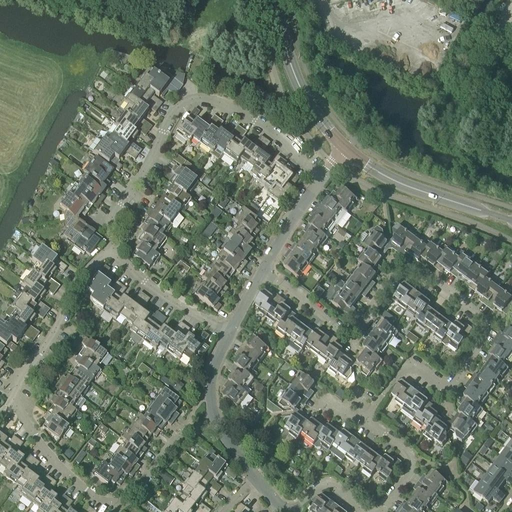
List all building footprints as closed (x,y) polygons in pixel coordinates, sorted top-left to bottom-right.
[(154,75),(148,71),(143,77),(149,82),(153,85),(149,90),(159,98),(161,95),(164,98),(168,92),(175,98),(182,89),(162,74),(156,74),(154,75)] [(159,99),(159,98),(149,90),(153,85),(149,82),(143,77),(135,89),(134,90),(144,98),(159,109),(163,105),(152,97),(154,95),(159,99)] [(156,114),(159,109),(144,98),(134,90),(133,91),(124,103),(134,110),(138,105),(148,113),(148,112),(144,109),(146,106),(156,114)] [(146,115),(148,113),(138,105),(134,110),(124,103),(128,106),(124,112),(123,114),(149,133),(152,128),(142,121),(146,115)] [(191,130),(199,121),(198,120),(194,125),(192,123),(200,113),(195,109),(172,140),(174,141),(177,136),(188,144),(188,145),(196,135),(191,130)] [(145,137),(149,133),(123,114),(122,115),(114,126),(124,134),(128,129),(138,136),(133,132),(135,130),(145,137)] [(199,145),(218,120),(214,117),(207,126),(199,121),(191,130),(196,135),(188,145),(189,145),(192,140),(198,144),(199,145)] [(215,141),(222,131),(219,129),(223,124),(218,120),(199,145),(200,146),(210,153),(212,155),(220,145),(215,141)] [(109,132),(107,135),(110,137),(112,138),(113,137),(130,150),(139,156),(142,152),(132,144),(136,139),(138,136),(128,129),(124,134),(114,126),(109,132)] [(210,153),(209,155),(217,161),(219,160),(218,159),(220,157),(222,155),(223,156),(242,130),(237,127),(235,129),(229,137),(222,131),(215,141),(220,145),(212,155),(210,153)] [(238,151),(245,141),(241,145),(239,144),(246,134),(242,130),(223,156),(224,157),(233,163),(235,165),(243,155),(238,151)] [(103,140),(103,141),(113,148),(109,154),(119,161),(121,158),(125,153),(135,161),(139,156),(130,150),(113,137),(112,138),(110,137),(107,135),(103,140)] [(243,155),(235,165),(236,165),(240,161),(245,165),(243,167),(246,169),(248,167),(247,166),(266,141),(261,137),(253,147),(248,143),(245,141),(238,151),(243,155)] [(96,140),(88,150),(118,173),(122,168),(112,160),(113,158),(118,162),(119,161),(109,154),(113,148),(103,141),(101,143),(96,140)] [(266,141),(247,166),(248,167),(254,172),(258,166),(264,170),(271,161),(263,154),(270,144),(266,141)] [(182,168),(186,162),(176,155),(172,161),(182,168)] [(263,185),(282,160),(278,157),(270,167),(268,165),(271,161),(264,170),(258,166),(254,172),(250,176),(253,178),(262,185),(263,185)] [(85,174),(106,190),(110,184),(106,181),(113,172),(96,159),(93,164),(91,162),(83,172),(85,174)] [(280,189),(287,180),(280,174),(287,164),(282,160),(263,185),(264,186),(270,191),(267,195),(267,196),(275,185),(280,189)] [(52,161),(49,168),(52,170),(54,169),(56,171),(58,169),(57,167),(58,166),(52,161)] [(168,184),(191,201),(186,197),(188,193),(190,194),(198,184),(175,167),(171,173),(175,175),(168,184)] [(84,181),(79,187),(88,194),(101,204),(105,199),(103,197),(101,196),(106,190),(85,174),(81,179),(84,181)] [(275,185),(267,196),(280,205),(299,180),(294,176),(290,182),(287,180),(280,189),(275,185)] [(66,195),(66,196),(84,209),(88,213),(93,207),(97,209),(101,204),(88,194),(79,187),(75,184),(66,195)] [(185,209),(191,201),(168,184),(164,190),(168,192),(164,198),(175,207),(181,211),(184,207),(185,209)] [(218,187),(214,192),(220,197),(224,192),(218,187)] [(347,215),(355,205),(352,203),(355,200),(342,190),(332,203),(347,215)] [(64,216),(64,223),(78,221),(78,219),(81,215),(84,218),(88,213),(84,209),(66,196),(61,203),(63,204),(59,209),(66,214),(64,216)] [(181,211),(175,207),(164,198),(157,208),(153,205),(149,210),(171,227),(172,227),(175,230),(183,220),(177,216),(181,211)] [(322,216),(334,225),(338,228),(347,215),(332,203),(328,200),(322,209),(318,213),(322,216)] [(253,206),(249,212),(255,216),(259,211),(253,206)] [(242,209),(233,221),(242,228),(255,238),(259,232),(256,230),(260,223),(242,209)] [(166,234),(171,227),(149,210),(145,216),(149,219),(144,225),(167,242),(167,241),(161,237),(164,233),(166,234)] [(309,226),(328,241),(329,240),(322,236),(325,232),(328,233),(334,225),(322,216),(318,213),(315,218),(309,226)] [(78,243),(91,226),(85,222),(83,226),(78,223),(78,221),(64,223),(65,229),(68,231),(63,238),(68,241),(67,243),(74,248),(78,243)] [(224,233),(228,235),(251,252),(254,247),(251,244),(255,238),(242,228),(233,221),(238,226),(235,230),(234,228),(232,230),(228,227),(224,233)] [(159,252),(167,242),(144,225),(140,230),(144,233),(137,242),(160,259),(154,254),(157,251),(159,252)] [(78,243),(74,248),(84,256),(86,254),(90,257),(102,240),(93,234),(96,230),(91,226),(78,243)] [(303,242),(316,252),(320,248),(322,249),(328,241),(309,226),(308,226),(313,229),(309,234),(303,242)] [(405,254),(417,238),(408,232),(406,234),(397,228),(393,233),(394,238),(393,239),(394,240),(392,244),(401,250),(404,246),(408,250),(405,254)] [(208,232),(203,229),(199,235),(203,238),(208,232)] [(358,243),(362,246),(374,254),(377,250),(381,253),(388,244),(384,241),(385,240),(384,240),(384,235),(378,230),(371,239),(368,238),(364,235),(358,243)] [(244,262),(251,252),(228,235),(228,236),(233,240),(230,244),(229,243),(221,252),(244,269),(247,264),(244,262)] [(417,238),(405,254),(418,263),(427,250),(431,246),(427,243),(425,245),(417,238)] [(154,266),(160,259),(137,242),(133,247),(137,250),(132,257),(149,269),(152,265),(154,266)] [(293,255),(309,267),(315,258),(313,256),(316,252),(303,242),(297,250),(293,255)] [(346,245),(342,242),(338,247),(343,251),(346,245)] [(426,263),(434,269),(448,250),(448,249),(444,246),(442,246),(440,249),(433,243),(433,244),(432,244),(431,246),(427,250),(418,263),(423,267),(426,263)] [(40,251),(32,261),(42,269),(46,264),(56,272),(56,271),(54,270),(52,268),(52,267),(53,266),(63,273),(67,268),(42,249),(37,245),(36,247),(40,251)] [(363,253),(357,262),(372,273),(382,261),(374,254),(362,246),(368,251),(365,255),(363,253)] [(449,250),(448,250),(434,269),(438,265),(450,275),(465,255),(461,252),(457,253),(456,254),(450,249),(449,250)] [(240,275),(244,269),(221,252),(214,263),(215,264),(212,268),(229,281),(236,272),(240,275)] [(284,268),(297,278),(300,274),(303,275),(309,267),(293,255),(284,268)] [(466,281),(476,267),(472,264),(474,262),(465,255),(450,275),(451,275),(454,271),(466,281)] [(54,274),(56,272),(46,264),(42,269),(32,261),(31,262),(36,266),(32,271),(31,273),(57,292),(60,287),(50,279),(54,274)] [(180,262),(173,271),(178,274),(184,266),(180,262)] [(366,289),(376,276),(372,273),(357,262),(356,262),(362,267),(360,271),(357,269),(351,278),(360,285),(362,287),(366,289)] [(105,267),(86,292),(87,293),(90,296),(93,298),(97,293),(102,297),(110,287),(102,281),(102,280),(110,271),(105,267)] [(483,285),(491,274),(482,268),(480,270),(476,267),(466,281),(479,290),(476,294),(483,285)] [(224,287),(229,281),(212,268),(209,272),(207,271),(202,278),(224,295),(228,290),(224,287)] [(30,274),(22,285),(32,293),(35,288),(45,295),(47,292),(53,297),(57,292),(31,273),(30,274)] [(331,283),(335,277),(330,273),(326,279),(331,283)] [(489,304),(500,288),(492,282),(490,284),(486,281),(491,275),(491,274),(483,285),(476,294),(484,300),(489,304)] [(217,305),(224,295),(202,278),(201,279),(207,283),(204,287),(202,286),(195,296),(217,313),(221,308),(217,305)] [(341,282),(337,288),(343,293),(356,303),(366,289),(362,287),(360,285),(351,278),(345,285),(341,282)] [(102,312),(121,287),(117,283),(109,293),(107,292),(110,287),(102,297),(97,293),(93,298),(90,303),(92,304),(101,311),(102,312)] [(44,298),(45,295),(35,288),(32,293),(22,285),(21,286),(26,289),(22,295),(21,296),(46,315),(50,311),(39,304),(44,298)] [(397,305),(406,311),(415,300),(418,296),(404,286),(393,302),(397,305)] [(117,308),(125,298),(124,297),(121,302),(119,300),(126,290),(121,287),(102,312),(104,313),(113,320),(115,322),(123,312),(117,308)] [(329,302),(347,315),(356,303),(343,293),(337,288),(335,291),(335,295),(329,302)] [(500,288),(489,304),(493,307),(499,311),(502,313),(504,311),(511,300),(511,296),(509,295),(500,288)] [(257,312),(266,319),(278,303),(265,293),(255,306),(259,310),(257,312)] [(126,323),(145,297),(140,294),(133,304),(125,298),(117,308),(123,312),(115,322),(119,317),(125,322),(126,323)] [(43,320),(46,315),(21,296),(20,298),(11,309),(21,316),(25,312),(35,319),(36,319),(31,315),(32,313),(43,320)] [(416,325),(431,305),(418,296),(415,300),(406,311),(414,318),(419,321),(415,325),(416,325)] [(145,297),(126,323),(127,324),(133,328),(137,323),(143,327),(150,317),(142,311),(150,301),(145,297)] [(276,333),(277,333),(291,313),(278,303),(266,319),(276,326),(278,323),(281,326),(276,333)] [(430,332),(431,333),(441,319),(433,313),(436,309),(431,305),(416,325),(425,332),(428,335),(430,332)] [(4,315),(10,320),(36,339),(39,334),(29,327),(35,319),(25,312),(21,316),(11,309),(9,308),(4,315)] [(132,334),(141,341),(143,342),(161,316),(157,313),(155,316),(152,314),(150,317),(143,327),(137,323),(133,328),(130,332),(132,334)] [(286,336),(291,340),(301,327),(289,318),(292,314),(291,313),(277,333),(285,339),(286,336)] [(163,342),(158,338),(162,332),(159,330),(166,320),(161,316),(143,342),(144,343),(154,351),(156,352),(163,342)] [(74,318),(70,323),(75,327),(79,322),(74,318)] [(456,324),(453,329),(441,319),(431,333),(435,336),(433,338),(442,345),(457,325),(456,324)] [(10,320),(5,327),(10,331),(6,337),(16,344),(22,336),(32,344),(36,339),(10,320)] [(1,323),(0,324),(0,343),(16,356),(19,351),(10,343),(11,342),(16,345),(16,344),(6,337),(10,331),(5,327),(1,323)] [(165,352),(166,353),(185,327),(180,323),(173,334),(165,328),(162,332),(158,338),(163,342),(156,352),(159,347),(165,352)] [(378,329),(373,336),(388,348),(398,334),(392,330),(383,323),(378,329)] [(449,346),(457,352),(470,335),(457,325),(442,345),(445,347),(449,346)] [(185,327),(166,353),(167,353),(179,362),(182,357),(186,352),(181,348),(188,338),(186,336),(190,330),(185,327)] [(302,352),(317,332),(314,336),(301,327),(291,340),(289,343),(289,342),(286,346),(299,355),(302,352)] [(499,343),(511,353),(511,332),(509,330),(499,343)] [(309,352),(318,358),(330,342),(317,332),(302,352),(303,353),(307,346),(311,349),(309,352)] [(188,338),(181,348),(186,352),(182,357),(190,363),(197,354),(203,358),(209,350),(203,345),(209,338),(204,334),(196,344),(188,338)] [(363,349),(376,359),(379,355),(382,357),(388,348),(373,336),(363,349)] [(101,346),(105,341),(100,337),(96,342),(101,346)] [(78,357),(101,374),(95,369),(98,365),(100,367),(108,356),(85,339),(81,345),(85,348),(78,357)] [(248,356),(260,364),(266,356),(264,354),(267,349),(254,340),(248,349),(252,352),(248,356)] [(328,371),(328,372),(343,352),(334,345),(331,349),(327,346),(330,342),(318,358),(327,365),(329,362),(332,365),(328,371)] [(508,363),(511,357),(511,353),(499,343),(489,356),(508,371),(509,370),(502,366),(506,362),(508,363)] [(364,357),(357,365),(361,368),(360,370),(360,371),(362,375),(367,379),(374,370),(376,372),(383,363),(376,359),(363,349),(371,355),(368,359),(364,357)] [(352,376),(351,372),(352,371),(350,370),(353,366),(340,356),(343,352),(328,372),(337,378),(339,376),(348,382),(352,376)] [(241,357),(235,366),(254,380),(250,377),(260,364),(248,356),(245,360),(242,358),(241,357)] [(502,380),(508,371),(489,356),(482,365),(486,368),(483,372),(497,382),(500,378),(502,380)] [(95,381),(101,374),(78,357),(74,362),(78,365),(74,371),(91,384),(94,380),(95,381)] [(137,371),(147,378),(151,372),(141,365),(137,371)] [(247,389),(254,380),(235,366),(234,366),(242,372),(239,376),(235,373),(229,382),(248,396),(249,396),(242,391),(245,388),(247,389)] [(87,388),(91,384),(74,371),(67,380),(63,378),(59,383),(81,400),(89,390),(87,388)] [(493,387),(497,382),(483,372),(474,385),(489,397),(496,388),(493,387)] [(289,387),(301,395),(304,391),(308,394),(315,385),(302,375),(298,380),(296,378),(289,387)] [(232,385),(223,398),(225,400),(236,408),(238,410),(248,396),(229,382),(228,382),(232,385)] [(77,414),(85,403),(81,400),(59,383),(55,388),(59,391),(54,397),(77,414)] [(395,402),(403,409),(415,393),(402,384),(392,397),(396,400),(395,402)] [(262,393),(265,388),(259,385),(256,389),(262,393)] [(482,406),(489,397),(474,385),(472,388),(464,398),(484,413),(484,412),(478,408),(480,404),(482,406)] [(178,395),(181,390),(177,387),(173,392),(178,395)] [(298,400),(301,395),(289,387),(283,395),(285,397),(278,406),(284,410),(289,410),(290,410),(291,409),(295,412),(302,403),(298,400)] [(152,405),(175,422),(179,417),(175,414),(182,405),(165,392),(162,397),(160,395),(152,405)] [(413,422),(414,423),(428,403),(419,397),(415,393),(403,409),(402,411),(415,420),(413,422)] [(69,424),(77,414),(54,397),(50,403),(54,406),(47,415),(69,432),(64,427),(67,423),(69,424)] [(482,423),(478,420),(484,413),(464,398),(468,401),(465,406),(458,414),(478,429),(482,423)] [(423,436),(438,417),(430,410),(427,414),(423,411),(428,403),(414,423),(422,429),(423,427),(424,427),(428,430),(423,436)] [(171,427),(175,422),(152,405),(145,415),(147,417),(144,420),(138,416),(138,417),(160,433),(167,424),(171,427)] [(267,406),(267,410),(273,415),(282,413),(272,406),(267,406)] [(472,438),(478,429),(458,414),(462,417),(459,422),(452,430),(456,433),(455,435),(456,436),(456,440),(462,445),(469,436),(472,438)] [(64,439),(69,432),(47,415),(43,420),(47,423),(42,429),(59,442),(62,438),(64,439)] [(259,420),(258,420),(252,415),(249,419),(256,423),(259,420)] [(288,435),(297,442),(301,435),(306,430),(302,426),(304,422),(296,416),(293,420),(291,419),(285,421),(281,426),(290,433),(288,435)] [(156,438),(160,433),(138,417),(133,424),(134,426),(131,430),(148,442),(153,436),(156,438)] [(438,417),(423,436),(432,443),(434,441),(442,447),(447,441),(447,437),(448,436),(446,435),(448,431),(439,424),(436,428),(432,425),(438,417)] [(306,430),(301,435),(306,439),(304,441),(313,447),(322,435),(318,432),(321,428),(312,422),(306,430)] [(88,431),(93,434),(97,428),(93,425),(88,431)] [(322,435),(313,447),(316,449),(320,449),(322,447),(329,453),(340,437),(328,427),(322,435)] [(494,430),(489,427),(484,433),(489,437),(494,430)] [(143,448),(148,442),(131,430),(128,434),(126,432),(121,440),(143,456),(147,451),(143,448)] [(342,462),(345,458),(357,443),(344,433),(340,437),(329,453),(342,462)] [(0,465),(18,441),(14,438),(6,448),(4,446),(7,441),(0,450),(0,465)] [(96,444),(91,440),(88,445),(93,449),(96,444)] [(136,465),(143,456),(121,440),(126,444),(123,448),(121,447),(114,457),(136,474),(140,468),(136,465)] [(16,471),(23,461),(16,455),(23,445),(18,441),(0,465),(0,467),(1,468),(6,472),(2,477),(3,477),(10,467),(16,471)] [(259,442),(255,447),(261,452),(265,447),(259,442)] [(355,463),(360,466),(370,453),(357,443),(345,458),(354,465),(355,463)] [(507,452),(501,460),(511,468),(511,455),(507,451),(507,452)] [(208,475),(218,482),(224,474),(234,482),(237,477),(215,461),(219,456),(212,452),(209,456),(212,458),(207,465),(202,462),(212,469),(208,475)] [(82,453),(75,462),(79,465),(86,456),(82,453)] [(362,471),(371,478),(386,458),(385,458),(382,462),(370,453),(360,466),(364,469),(362,471)] [(466,467),(473,458),(466,453),(459,462),(466,467)] [(16,486),(34,461),(30,457),(23,467),(20,466),(24,461),(23,461),(16,471),(10,467),(3,477),(5,479),(14,485),(16,486)] [(132,479),(136,474),(114,457),(108,465),(110,466),(107,470),(101,465),(101,466),(123,482),(128,476),(132,479)] [(386,458),(371,478),(375,473),(376,472),(380,475),(379,476),(378,477),(387,484),(389,482),(396,472),(399,468),(394,465),(386,458)] [(511,468),(501,460),(494,469),(511,481),(511,475),(511,473),(511,468)] [(33,491),(40,480),(32,474),(39,464),(34,461),(16,486),(17,487),(23,491),(19,496),(27,486),(33,491)] [(217,483),(218,482),(208,475),(212,469),(202,462),(193,473),(192,475),(218,494),(221,489),(211,481),(213,479),(217,483)] [(120,488),(123,482),(101,466),(93,477),(111,491),(116,485),(120,488)] [(494,469),(488,477),(502,487),(505,483),(511,487),(511,481),(494,469)] [(168,477),(162,472),(157,478),(163,483),(168,477)] [(423,487),(438,498),(445,490),(443,488),(446,483),(433,473),(426,482),(423,487)] [(214,498),(218,494),(192,475),(191,476),(183,487),(193,495),(197,489),(207,497),(202,493),(204,491),(214,498)] [(32,506),(51,480),(47,477),(43,482),(40,480),(33,491),(27,486),(19,496),(22,498),(31,505),(32,506)] [(481,486),(502,501),(505,497),(498,492),(502,487),(488,477),(486,480),(481,486)] [(49,510),(56,500),(49,494),(56,484),(51,480),(32,506),(34,507),(39,511),(38,511),(39,511),(44,506),(49,510)] [(475,482),(469,491),(488,505),(492,500),(499,505),(502,501),(481,486),(475,482)] [(205,499),(207,497),(197,489),(193,495),(183,487),(182,488),(187,491),(183,497),(182,498),(200,511),(210,511),(201,505),(205,499)] [(413,500),(426,510),(430,505),(432,507),(438,498),(423,487),(420,491),(413,500)] [(151,497),(146,493),(142,498),(147,502),(151,497)] [(58,511),(68,500),(63,496),(56,506),(53,505),(57,500),(56,500),(49,510),(44,506),(39,511),(58,511)] [(312,510),(310,511),(330,511),(334,507),(327,502),(321,497),(321,498),(319,496),(311,503),(315,506),(312,510)] [(200,511),(182,498),(181,499),(176,505),(172,501),(172,502),(182,509),(179,511),(200,511)] [(70,511),(71,511),(69,511),(66,511),(72,503),(68,500),(58,511),(70,511)] [(403,511),(424,511),(426,510),(413,500),(407,508),(403,511)] [(179,511),(182,509),(172,502),(164,511),(179,511)]
